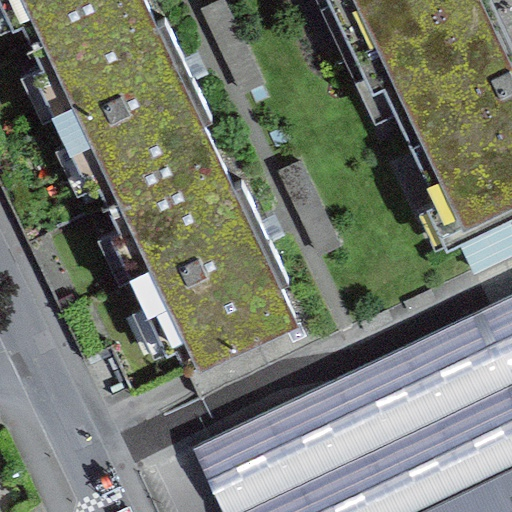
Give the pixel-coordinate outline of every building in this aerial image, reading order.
[(18,0),(43,52),(150,1),(149,0),(18,0)] [(463,237),(511,213),(511,58),(484,0),(364,0),(353,5),(463,237)] [(150,1),(43,52),(122,215),(228,164),(150,1)] [(200,376),(306,325),(228,164),(122,215),(200,376)] [(398,347),(196,443),(228,511),(511,511),(511,342),(417,388),(398,347)]
